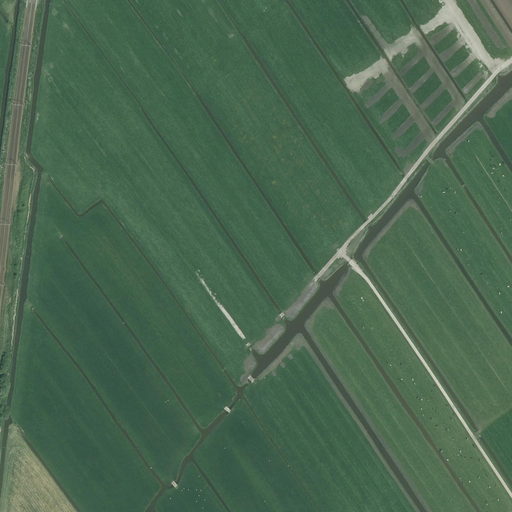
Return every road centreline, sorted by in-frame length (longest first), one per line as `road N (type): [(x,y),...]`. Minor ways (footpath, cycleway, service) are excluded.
road 1 (track): [(511,56),(340,252),(511,496)]
road 2 (track): [(254,381),(240,361),(244,351),(340,252)]
road 3 (track): [(382,21),(400,50),(371,101),(336,59)]
